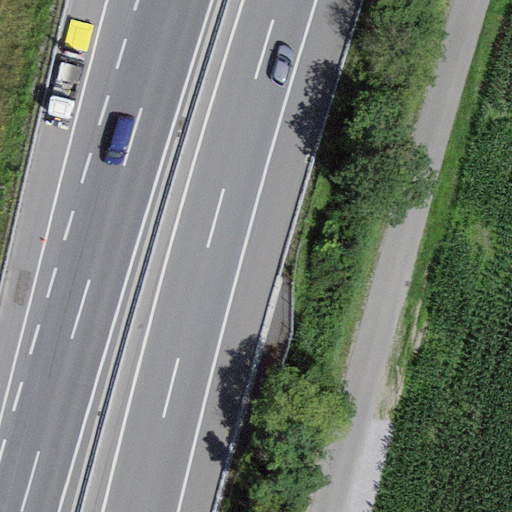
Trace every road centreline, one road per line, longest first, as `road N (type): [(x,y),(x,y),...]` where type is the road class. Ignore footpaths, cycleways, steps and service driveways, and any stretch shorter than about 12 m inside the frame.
road 1 (motorway): [(174,0),(21,511)]
road 2 (unclassified): [(472,0),(331,511)]
road 3 (motorway): [(140,511),(279,0)]
